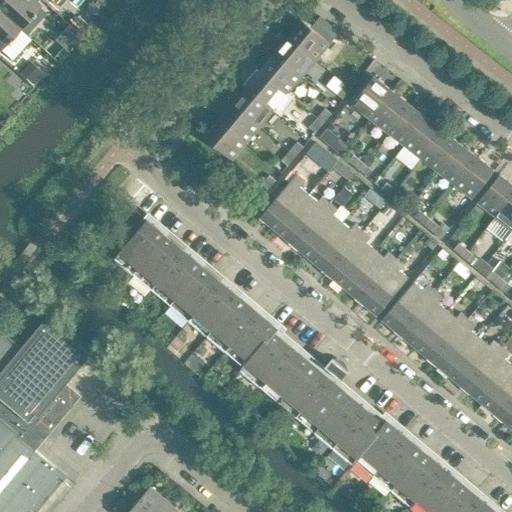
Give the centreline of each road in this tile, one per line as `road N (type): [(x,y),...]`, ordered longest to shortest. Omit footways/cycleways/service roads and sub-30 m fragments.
road 1 (residential): [(511,484),(165,194),(155,167),(161,145),(278,0)]
road 2 (residential): [(336,0),(511,137)]
road 3 (residential): [(245,511),(161,443),(142,444),(85,511)]
